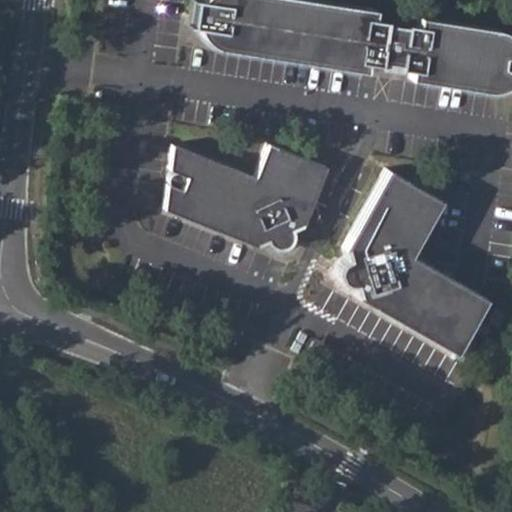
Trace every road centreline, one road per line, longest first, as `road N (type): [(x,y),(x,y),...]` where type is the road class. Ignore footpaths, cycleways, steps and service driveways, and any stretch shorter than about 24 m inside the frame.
road 1 (residential): [(422,511),(217,396),(70,339),(0,295)]
road 2 (residential): [(0,226),(35,0)]
